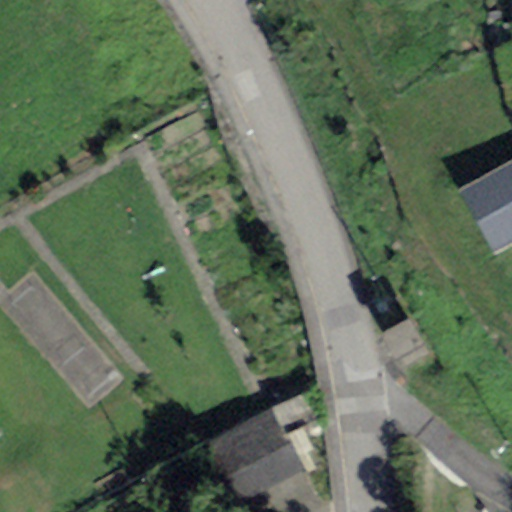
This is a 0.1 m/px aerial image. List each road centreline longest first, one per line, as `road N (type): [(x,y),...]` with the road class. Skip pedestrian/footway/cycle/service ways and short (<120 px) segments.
road 1 (residential): [(349,363),(305,199),(211,0)]
road 2 (residential): [(349,363),(511,489)]
road 3 (residential): [(361,511),(349,363)]
